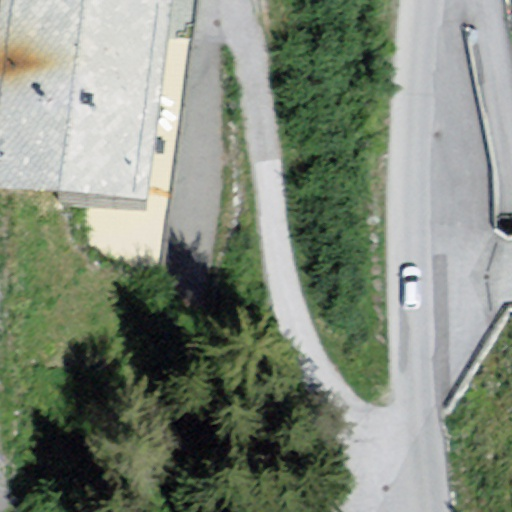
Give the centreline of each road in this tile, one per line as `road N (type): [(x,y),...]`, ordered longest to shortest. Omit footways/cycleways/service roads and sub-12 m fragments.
road 1 (unclassified): [(406,232),(406,94),(418,0)]
road 2 (unclassified): [(406,232),(415,395)]
